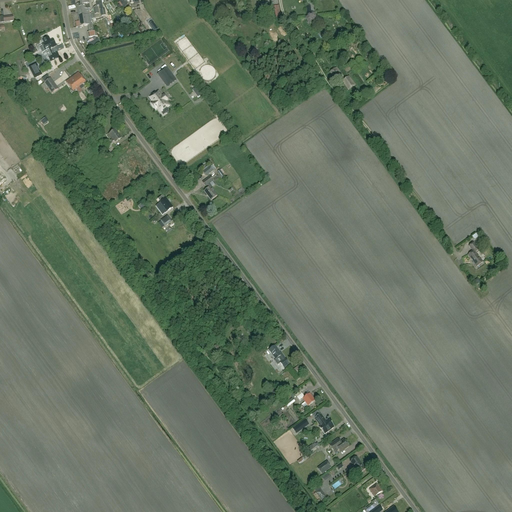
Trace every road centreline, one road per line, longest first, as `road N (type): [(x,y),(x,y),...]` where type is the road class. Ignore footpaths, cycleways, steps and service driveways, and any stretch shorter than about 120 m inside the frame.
road 1 (unclassified): [(415,511),(82,59),(63,0)]
road 2 (track): [(279,0),(289,25),(458,255)]
